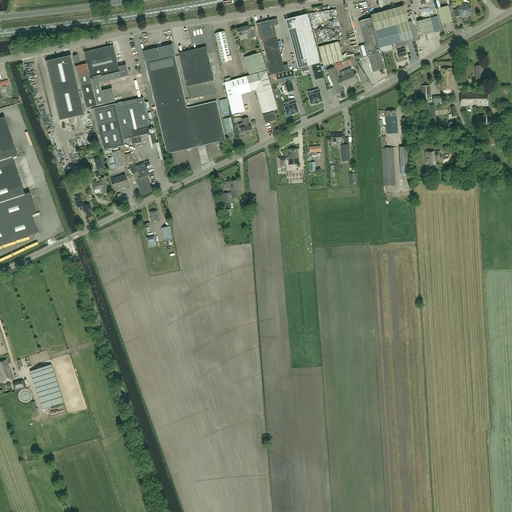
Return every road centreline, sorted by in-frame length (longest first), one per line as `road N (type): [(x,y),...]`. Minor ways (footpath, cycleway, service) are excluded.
road 1 (residential): [(86,230),(369,94),(453,43)]
road 2 (unclassified): [(0,61),(139,30),(342,0)]
road 3 (unclassified): [(165,511),(66,240)]
road 4 (primary): [(0,33),(226,0)]
road 5 (residential): [(511,177),(473,168),(453,43)]
road 6 (tertiary): [(0,17),(134,0)]
